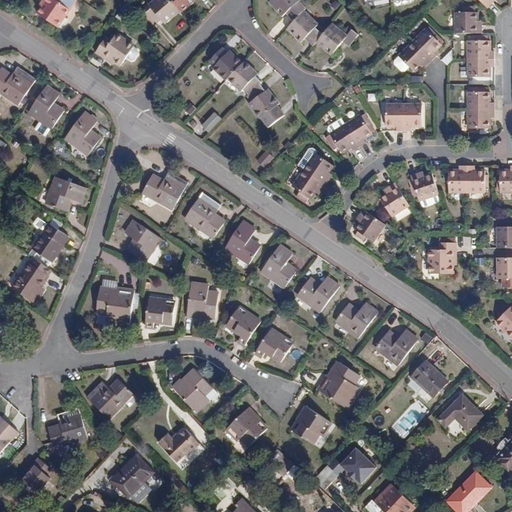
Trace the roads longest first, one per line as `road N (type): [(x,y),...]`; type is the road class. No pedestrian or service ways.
road 1 (residential): [(42,361),(94,243),(132,115)]
road 2 (residential): [(42,361),(192,344),(284,399)]
road 3 (residential): [(511,384),(445,325),(315,237)]
road 4 (residential): [(315,237),(132,115)]
road 5 (residential): [(132,115),(0,23)]
road 6 (residential): [(315,237),(377,164),(403,154),(440,155)]
road 7 (residential): [(132,115),(221,18)]
